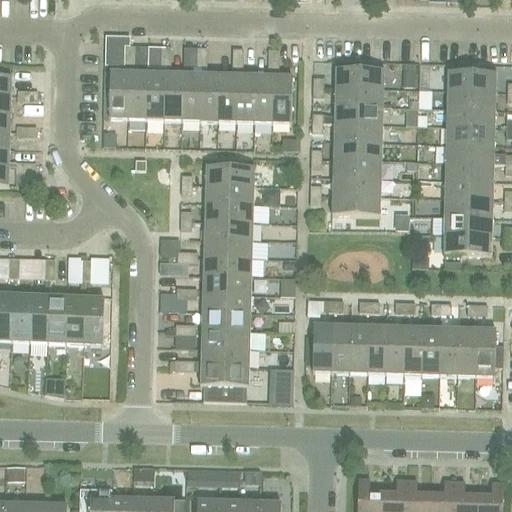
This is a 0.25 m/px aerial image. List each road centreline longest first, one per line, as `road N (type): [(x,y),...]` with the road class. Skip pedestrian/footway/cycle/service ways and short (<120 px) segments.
road 1 (residential): [(511,21),(91,20),(72,38)]
road 2 (residential): [(139,434),(145,256),(111,206)]
road 3 (residential): [(111,206),(71,172),(72,38)]
road 4 (unclassified): [(325,439),(511,445)]
road 5 (unclassified): [(139,434),(325,439)]
road 6 (unclassified): [(0,432),(139,434)]
